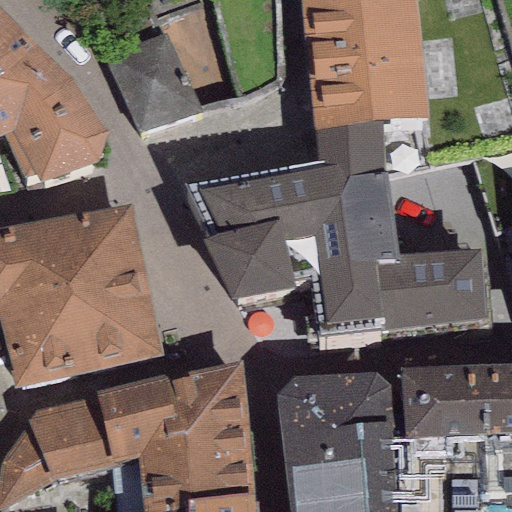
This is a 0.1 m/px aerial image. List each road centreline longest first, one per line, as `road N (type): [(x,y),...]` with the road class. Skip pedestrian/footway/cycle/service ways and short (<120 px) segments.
road 1 (residential): [(261,361),(175,284),(148,226),(140,165)]
road 2 (residential): [(140,165),(25,0)]
road 3 (residential): [(140,165),(295,100)]
road 4 (residential): [(140,165),(0,212)]
